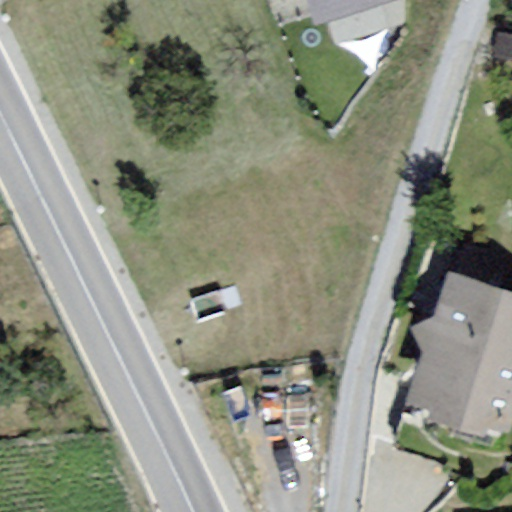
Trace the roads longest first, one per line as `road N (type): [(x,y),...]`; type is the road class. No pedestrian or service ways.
road 1 (residential): [(350,511),(371,356),(415,189),(479,0)]
road 2 (tertiary): [(0,93),(198,511)]
